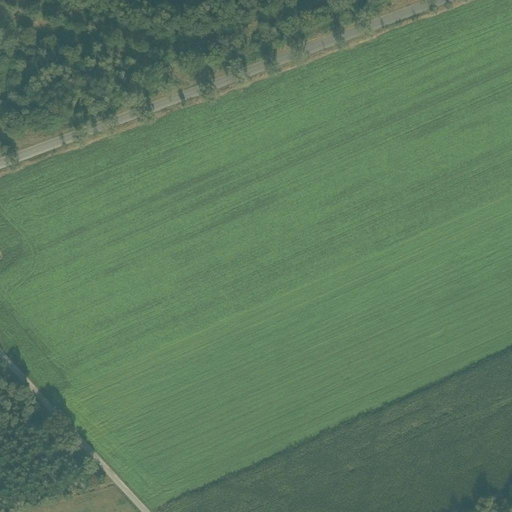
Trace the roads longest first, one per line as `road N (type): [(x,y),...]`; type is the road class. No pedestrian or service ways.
road 1 (unclassified): [(440,0),(0,161)]
road 2 (track): [(25,0),(171,53),(311,0)]
road 3 (unclassified): [(0,351),(146,511)]
